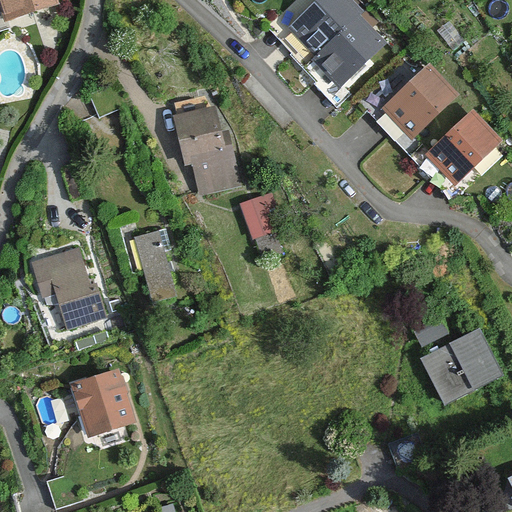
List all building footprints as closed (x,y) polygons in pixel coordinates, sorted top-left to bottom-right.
[(64,0),(3,0),(12,22),(65,4),(64,0)] [(368,11),(357,0),(318,0),(295,22),(323,51),(317,56),(345,84),(389,42),(364,15),(368,11)] [(465,92),(434,60),(388,104),(419,136),(465,92)] [(218,104),(178,111),(190,168),(229,160),(218,104)] [(508,139),(477,107),(432,151),(463,182),(508,139)] [(270,194),(244,203),(257,240),(282,231),(270,194)] [(164,227),(139,234),(154,293),(180,286),(164,227)] [(84,245),(36,262),(49,296),(60,292),(72,327),(108,314),(84,245)] [(444,312),(417,325),(428,349),(455,336),(444,312)] [(484,325),(424,355),(446,403),(507,372),(484,325)] [(122,365),(76,379),(94,435),(139,420),(122,365)]
